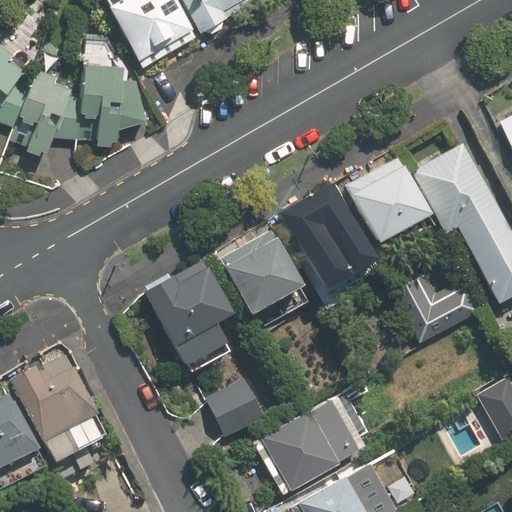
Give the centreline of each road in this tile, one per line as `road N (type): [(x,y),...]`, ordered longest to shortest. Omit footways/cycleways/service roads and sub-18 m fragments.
road 1 (residential): [(480,0),(54,244)]
road 2 (residential): [(205,511),(54,244)]
